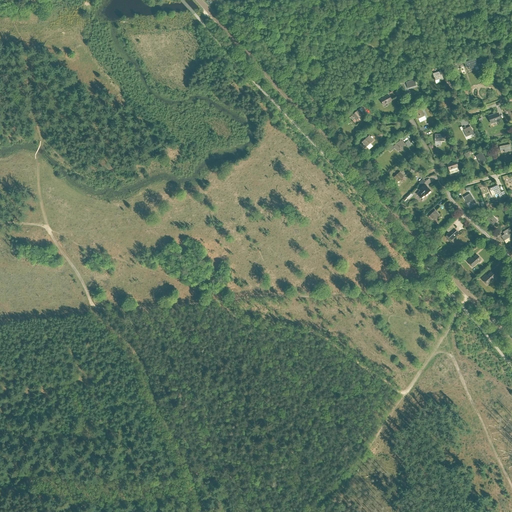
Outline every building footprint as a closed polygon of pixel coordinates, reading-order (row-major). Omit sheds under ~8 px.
[(475,58),(464,62),(464,64),(465,68),(468,67),(469,69),(475,68),(475,70),(479,69),(476,60),(475,58)] [(440,71),(432,73),(435,81),(439,79),(439,81),(443,80),(440,71)] [(414,80),(406,82),(408,88),(416,86),(414,80)] [(391,101),(388,95),(380,99),(383,105),(391,101)] [(443,108),(451,104),(449,100),(441,103),(443,108)] [(356,121),(363,114),(361,112),(359,109),(351,116),(350,117),(353,120),(354,119),(356,121)] [(418,119),(425,116),(421,109),(414,112),(418,119)] [(498,113),(488,116),(491,124),(501,120),(498,113)] [(465,126),(462,128),(467,137),(474,134),(470,126),(466,128),(465,126)] [(374,140),(369,135),(361,142),(363,144),(362,145),(365,148),(374,140)] [(400,140),(393,147),(397,151),(404,144),(400,140)] [(511,151),(510,144),(499,146),(500,150),(504,150),(504,153),(511,151)] [(481,152),(475,156),(480,164),(486,160),(481,152)] [(450,174),(459,171),(456,161),(447,164),(450,174)] [(404,176),(400,171),(393,177),(395,179),(398,182),(404,176)] [(430,190),(427,187),(426,186),(424,184),(419,189),(420,191),(416,194),(421,199),(424,195),(424,196),(430,190)] [(489,189),(490,191),(492,196),(495,195),(498,194),(499,198),(502,196),(503,198),(506,197),(504,191),(500,192),(497,185),(489,189)] [(466,196),(464,197),(467,203),(470,201),(472,205),(475,203),(469,191),(465,194),(466,196)] [(439,215),(435,210),(429,216),(430,217),(428,219),(432,222),(439,215)] [(497,220),(492,215),(486,220),(491,226),(497,220)] [(448,241),(450,239),(458,233),(454,228),(451,231),(449,233),(446,235),(447,235),(445,237),(448,241)] [(504,235),(501,236),(504,241),(506,244),(511,240),(511,239),(511,232),(510,230),(509,228),(503,232),(504,235)] [(481,259),(477,255),(472,258),(472,257),(467,261),(472,267),(481,259)] [(495,277),(491,272),(487,276),(486,275),(481,279),(486,285),(495,277)]
